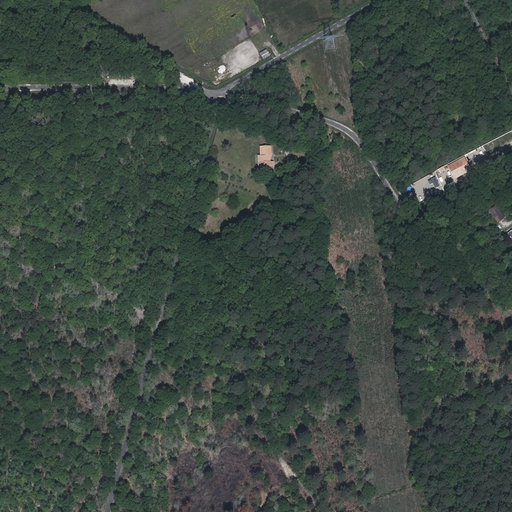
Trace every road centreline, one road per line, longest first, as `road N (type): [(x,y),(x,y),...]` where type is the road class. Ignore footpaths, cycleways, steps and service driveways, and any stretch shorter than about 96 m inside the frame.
road 1 (residential): [(511,290),(420,228),(350,131),(225,91)]
road 2 (residential): [(225,91),(159,321)]
road 3 (unclassified): [(0,87),(225,91)]
road 4 (track): [(0,63),(187,80)]
road 5 (unclassified): [(225,91),(384,0)]
road 6 (track): [(204,90),(61,0)]
